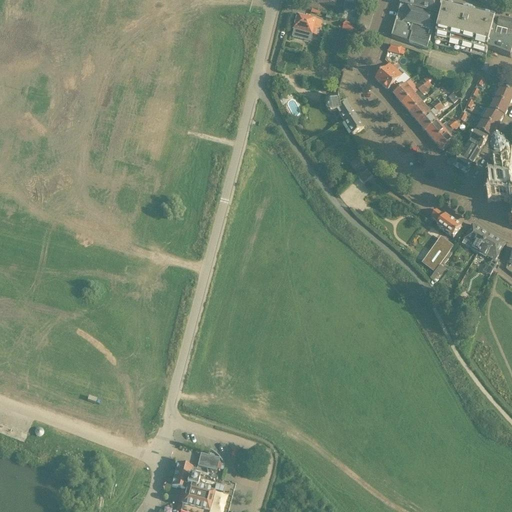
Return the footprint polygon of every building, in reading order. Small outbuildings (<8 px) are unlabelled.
[(344,0),(343,10),(354,12),(356,0),(344,0)] [(441,0),(402,0),(392,38),(428,48),(441,0)] [(486,59),(487,52),(492,31),(494,21),(495,20),(443,7),(433,46),(486,59)] [(310,43),(312,35),(318,37),(322,22),(316,21),(316,20),(298,15),(294,30),(292,38),(310,43)] [(487,51),(488,51),(496,53),(511,59),(511,57),(511,24),(500,21),(499,23),(495,22),(492,31),(487,51)] [(356,26),(345,22),(342,31),(353,35),(356,26)] [(402,48),(390,45),(388,52),(400,55),(402,48)] [(334,46),(331,54),(342,58),(345,50),(334,46)] [(396,93),(401,89),(396,83),(402,76),(389,64),(375,80),(388,91),(391,89),(396,93)] [(396,93),(394,95),(402,105),(410,98),(425,86),(427,84),(431,80),(428,77),(425,79),(425,80),(422,83),(422,82),(418,85),(416,83),(414,85),(410,81),(406,85),(401,89),(396,93)] [(432,87),(430,85),(433,82),(431,80),(427,84),(425,86),(410,98),(402,105),(410,115),(422,104),(427,100),(422,94),(428,90),(432,87)] [(496,99),(510,105),(511,100),(511,92),(501,88),(496,99)] [(338,112),(344,124),(356,117),(347,102),(346,103),(344,100),(340,103),(339,98),(334,100),(331,101),(328,102),(326,103),(326,105),(326,107),(326,109),(327,111),(329,112),(331,113),(333,113),(336,113),(338,112)] [(496,99),(491,110),(503,116),(505,117),(510,105),(496,99)] [(410,115),(418,124),(435,110),(441,105),(438,101),(427,110),(422,104),(410,115)] [(444,109),(441,105),(435,110),(418,124),(426,133),(438,123),(434,117),(438,114),(444,109)] [(497,127),(503,116),(491,110),(490,110),(484,120),(497,127)] [(443,128),(438,123),(426,133),(434,143),(456,124),(459,121),(461,117),(459,115),(453,119),(443,128)] [(364,130),(356,117),(344,124),(353,137),(364,130)] [(491,139),(497,127),(484,120),(477,131),(491,139)] [(458,125),(462,122),(459,121),(456,124),(434,143),(442,152),(455,142),(450,137),(455,133),(454,132),(460,127),(458,125)] [(488,138),(475,131),(454,168),(467,175),(473,166),(468,163),(480,141),(485,143),(488,138)] [(366,167),(359,159),(350,166),(358,174),(366,167)] [(364,185),(373,177),(367,171),(358,179),(364,185)] [(511,178),(495,176),(493,174),(490,176),(493,178),(490,199),(487,202),(489,204),(491,202),(509,204),(511,206),(511,205),(511,211),(510,211),(510,214),(511,213),(511,223),(509,223),(509,225),(511,224),(511,229),(511,178)] [(444,217),(436,211),(431,219),(439,225),(437,228),(453,239),(461,228),(450,219),(447,217),(445,216),(444,217)] [(470,250),(478,255),(489,235),(473,226),(464,241),(473,246),(470,250)] [(505,245),(489,235),(478,255),(486,259),(488,255),(491,256),(486,266),(494,270),(498,264),(495,262),(497,259),(497,260),(505,245)] [(454,247),(441,238),(422,264),(435,273),(454,247)] [(35,431),(34,433),(34,434),(34,436),(35,437),(36,438),(37,439),(39,439),(40,439),(41,438),(43,437),(43,436),(43,434),(43,433),(42,431),(41,430),(39,430),(38,430),(36,430),(35,431)] [(219,460),(200,455),(197,467),(216,472),(219,460)] [(180,511),(227,511),(235,487),(190,475),(192,469),(177,465),(171,488),(185,492),(181,506),(182,506),(180,511)]
